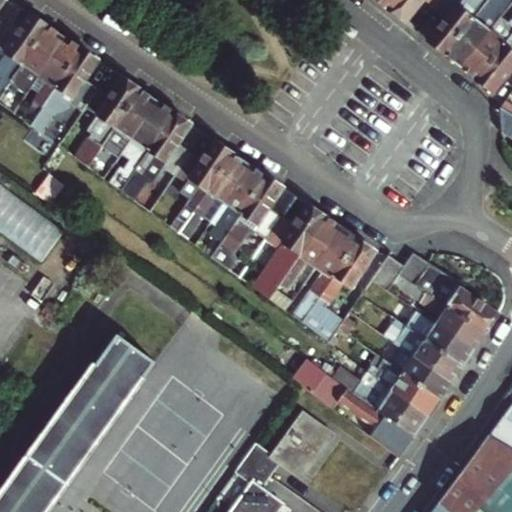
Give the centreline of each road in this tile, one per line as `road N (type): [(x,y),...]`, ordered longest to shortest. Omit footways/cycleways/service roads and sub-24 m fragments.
road 1 (residential): [(56,0),(376,217),(401,225),(453,207)]
road 2 (residential): [(453,207),(475,155),(472,121),(331,0)]
road 3 (residential): [(397,511),(511,349)]
